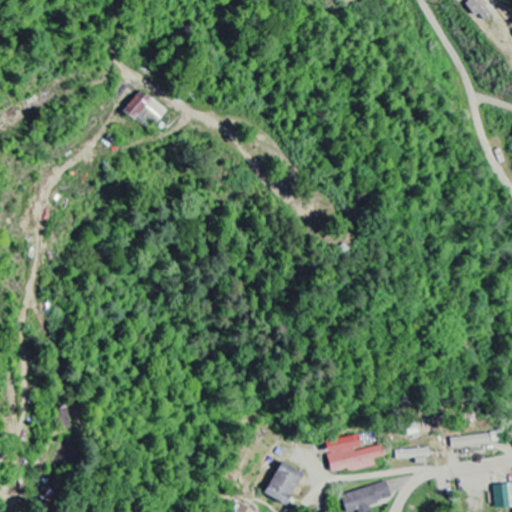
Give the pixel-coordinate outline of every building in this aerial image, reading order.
[(464,0),(482,23),(491,16),(479,0),(464,0)] [(140,112),(157,124),(167,111),(138,90),(122,113),(134,121),(140,112)] [(452,450),(492,444),(490,433),(450,440),(452,450)] [(375,467),(373,460),(388,457),(386,446),(359,451),(356,437),(325,442),(331,475),(375,467)] [(397,451),(397,459),(429,459),(428,450),(397,451)] [(283,506),(302,474),(281,462),(262,494),(283,506)] [(354,511),(358,511),(357,511),(370,511),(369,506),(392,499),(386,482),(341,497),(346,511),(354,511)] [(511,485),(493,486),(494,508),(511,507),(511,485)]
